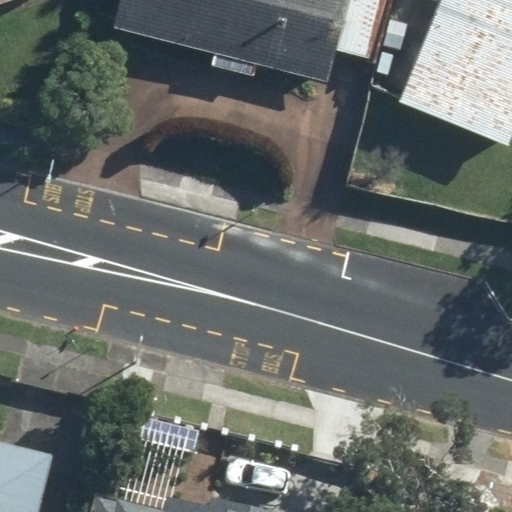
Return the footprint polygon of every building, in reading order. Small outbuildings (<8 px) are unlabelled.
[(0,0),(0,21),(53,0),(0,0)] [(126,0),(119,36),(218,58),(216,67),(259,76),(260,70),(337,87),(355,0),(126,0)] [(511,0),(444,0),(401,103),(511,150),(511,0)] [(51,511),(64,455),(0,441),(0,511),(51,511)] [(305,511),(308,497),(90,463),(82,511),(305,511)]
